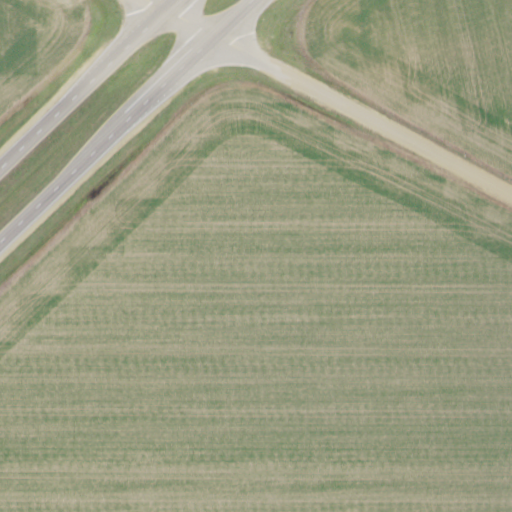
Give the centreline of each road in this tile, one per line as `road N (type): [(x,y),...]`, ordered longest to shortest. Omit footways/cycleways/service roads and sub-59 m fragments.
road 1 (residential): [(511,195),(149,0)]
road 2 (trunk): [(0,241),(246,0)]
road 3 (trunk): [(169,0),(0,162)]
